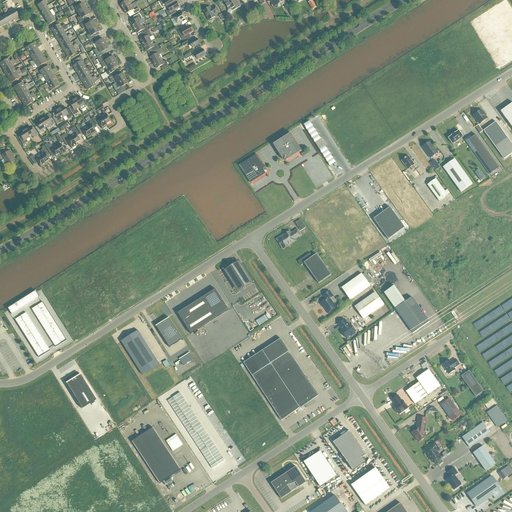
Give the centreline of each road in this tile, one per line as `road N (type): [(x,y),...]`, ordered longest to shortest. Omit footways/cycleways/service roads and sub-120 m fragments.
road 1 (primary): [(0,251),(402,0)]
road 2 (unclassified): [(250,239),(511,73)]
road 3 (unclassified): [(0,383),(39,373),(250,239)]
road 4 (residential): [(9,129),(36,177),(123,125),(111,104),(138,88)]
road 5 (unclassified): [(361,396),(250,239)]
road 6 (unclassified): [(242,473),(361,396)]
road 7 (unclassified): [(443,511),(361,396)]
